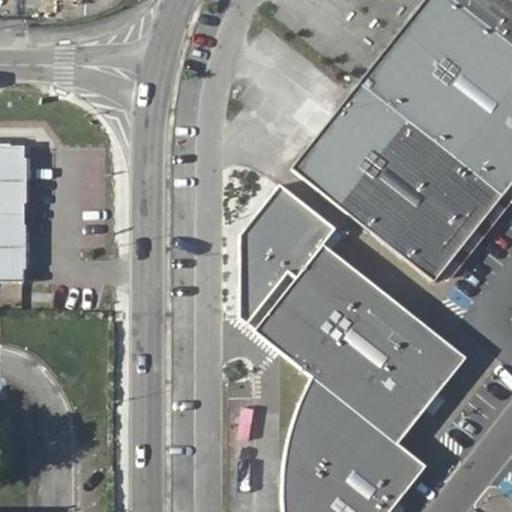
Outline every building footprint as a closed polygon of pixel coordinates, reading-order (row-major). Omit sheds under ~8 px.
[(511,182),(511,42),(458,0),(422,0),(359,82),(502,195),(511,182)] [(511,0),(458,0),(511,42),(511,0)] [(502,195),(359,82),(290,170),(432,284),(502,195)] [(0,145),(0,277),(26,277),(26,145),(0,145)] [(316,245),(337,230),(282,184),(245,226),(250,327),(316,245)] [(325,244),(298,277),(441,386),(466,356),(325,244)] [(298,277),(255,331),(317,380),(396,443),(441,386),(298,277)] [(386,511),(424,465),(396,443),(317,380),(308,392),(301,402),(294,413),(289,424),(284,436),(276,463),(274,494),(274,511),(386,511)]
